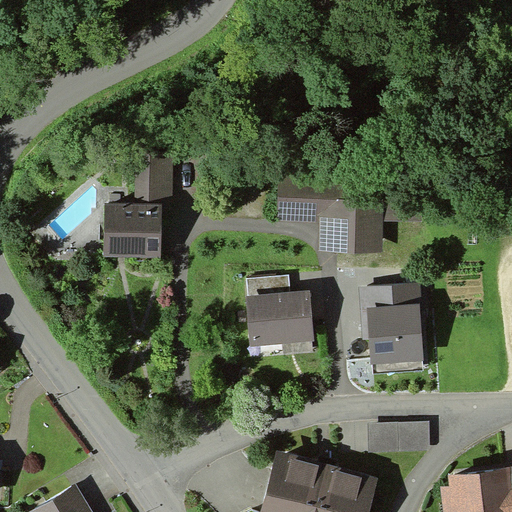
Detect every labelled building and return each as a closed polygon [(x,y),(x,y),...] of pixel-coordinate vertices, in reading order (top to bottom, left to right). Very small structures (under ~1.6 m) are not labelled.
[(141,151),(139,204),(172,205),(174,152),(141,151)] [(389,186),(289,183),(288,218),(326,220),(325,246),(387,248),(389,186)] [(118,203),(117,247),(171,249),(172,205),(139,204),(118,203)] [(419,284),(362,288),(365,336),(372,335),(373,361),(422,358),(418,301),(421,301),(419,284)] [(257,297),(260,338),(321,333),(318,293),(257,297)] [(283,452),(265,511),(373,511),(382,480),(283,452)] [(511,511),(511,478),(511,467),(448,475),(450,487),(441,488),(443,511),(511,511)] [(97,511),(81,486),(39,511),(97,511)]
